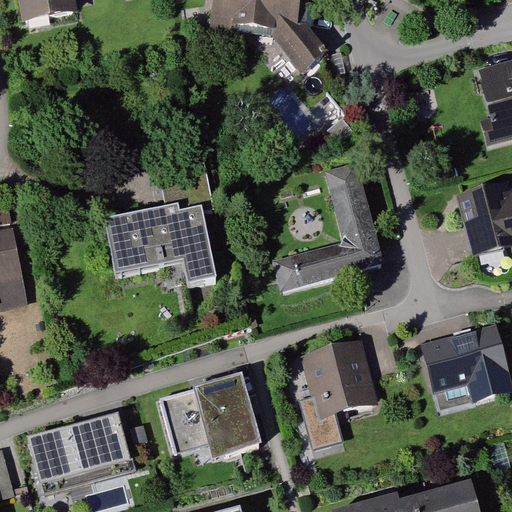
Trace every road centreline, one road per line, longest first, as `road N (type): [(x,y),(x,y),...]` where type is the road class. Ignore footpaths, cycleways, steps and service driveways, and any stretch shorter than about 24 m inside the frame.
road 1 (residential): [(0,433),(428,308)]
road 2 (residential): [(370,67),(428,308)]
road 3 (residential): [(370,67),(511,31)]
